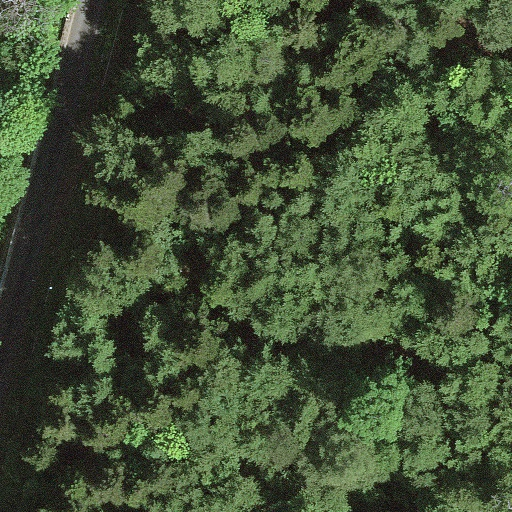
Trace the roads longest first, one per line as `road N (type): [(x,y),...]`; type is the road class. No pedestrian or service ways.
road 1 (unclassified): [(0,357),(96,0)]
road 2 (track): [(49,182),(140,0)]
